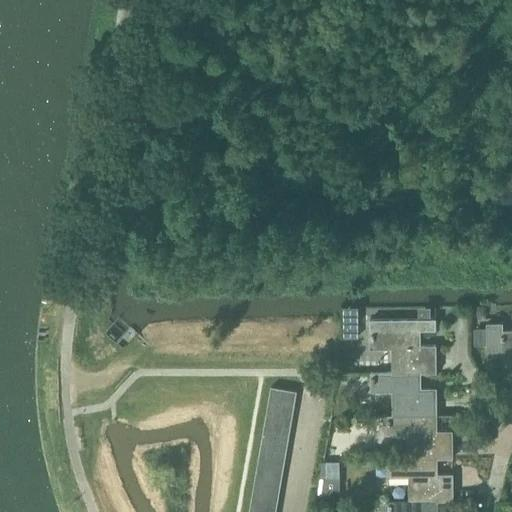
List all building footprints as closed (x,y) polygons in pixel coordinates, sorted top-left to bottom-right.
[(356,308),(343,308),(343,314),(343,327),(357,327),(356,314),(356,308)] [(391,348),(391,374),(418,374),(435,373),(435,346),(415,346),(415,341),(418,341),(418,331),(435,331),(435,320),(371,320),(371,348),(391,348)] [(500,323),(484,324),(485,351),(486,351),(486,349),(511,349),(511,330),(500,331),(500,323)] [(130,327),(115,343),(123,350),(138,334),(134,330),(130,327)] [(484,330),(473,330),(473,344),(484,344),(484,330)] [(391,374),(371,374),(371,391),(391,391),(391,416),(434,416),(435,416),(435,389),(419,390),(418,374),(391,374)] [(270,389),(268,401),(293,405),(294,405),(296,394),(270,389)] [(268,401),(266,413),(291,417),(293,405),(268,401)] [(266,413),(264,424),(289,429),(290,429),(292,417),(291,417),(266,413)] [(391,416),(387,416),(387,434),(407,434),(407,459),(451,459),(451,432),(434,432),(434,416),(391,416)] [(264,424),(262,436),(287,441),(289,429),(264,424)] [(262,436),(260,448),(285,452),(287,441),(262,436)] [(260,448),(258,460),(283,464),(285,452),(260,448)] [(407,502),(408,502),(435,502),(452,502),(452,475),(435,475),(435,459),(407,459),(387,459),(387,477),(407,477),(407,502)] [(258,460),(256,472),(281,476),(283,464),(258,460)] [(338,461),(325,461),(325,478),(338,478),(338,461)] [(256,472),(254,483),(279,488),(281,476),(256,472)] [(254,483),(252,495),(277,499),(279,488),(254,483)] [(252,495),(250,507),(275,511),(277,499),(252,495)] [(408,502),(407,502),(387,502),(387,511),(435,511),(435,502),(408,502)]
